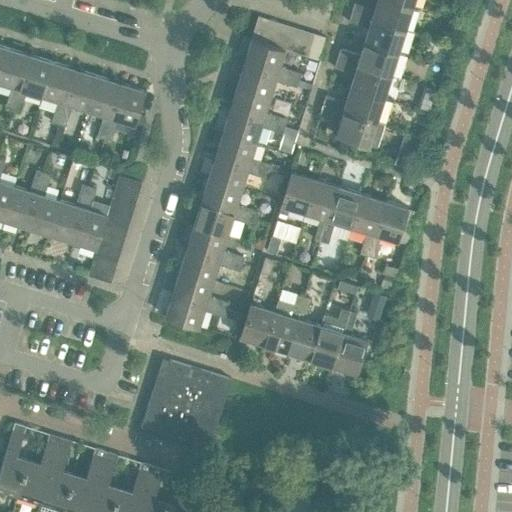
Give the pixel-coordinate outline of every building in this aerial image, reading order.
[(405,29),(412,7),(391,0),(376,0),(374,9),(354,3),(351,13),(405,29)] [(398,52),(405,29),(351,13),(348,21),(368,27),(363,41),(398,52)] [(262,42),(269,19),(258,15),(251,38),(262,42)] [(272,45),(280,22),(269,19),(262,42),(272,45)] [(284,49),(292,26),(280,22),(272,45),(284,49)] [(295,52),(303,29),(292,26),(284,49),(285,49),(295,52)] [(307,55),(314,32),(303,29),(295,52),(307,55)] [(318,59),(325,36),(314,32),(307,55),(318,59)] [(285,49),(284,49),(272,45),(262,42),(251,38),(243,62),(299,80),(301,72),(280,66),(285,49)] [(391,75),(398,52),(363,41),(359,54),(340,48),(337,58),(391,75)] [(13,108),(31,53),(8,46),(0,70),(0,81),(12,85),(5,106),(13,108)] [(42,95),(53,60),(31,53),(13,108),(19,110),(26,89),(42,95)] [(384,98),(391,75),(337,58),(334,67),(354,73),(349,87),(384,98)] [(59,123),(76,68),(53,60),(42,95),(57,100),(51,120),(59,123)] [(299,80),(243,62),(236,85),(271,96),(276,80),(297,86),(299,80)] [(88,109),(99,75),(76,68),(59,123),(65,125),(72,104),(88,109)] [(104,137),(122,82),(99,75),(88,109),(103,114),(97,135),(104,137)] [(134,124),(145,89),(122,82),(104,137),(111,139),(117,119),(134,124)] [(266,112),(271,96),(236,85),(229,108),(285,125),(287,118),(266,112)] [(377,120),(384,98),(349,87),(345,100),(325,94),(322,104),(377,120)] [(377,146),(384,122),(377,120),(322,104),(320,113),(339,119),(335,133),(377,146)] [(257,141),(262,126),(282,132),(285,125),(229,108),(222,131),(257,141)] [(252,157),(257,141),(222,131),(215,154),(270,171),(273,164),(252,157)] [(268,178),(270,171),(215,154),(208,177),(242,187),(247,171),(268,178)] [(0,218),(3,219),(14,184),(0,180),(0,171),(4,158),(0,157),(0,218)] [(26,226),(43,171),(36,168),(29,189),(14,184),(3,219),(26,226)] [(305,212),(316,178),(291,170),(279,210),(287,213),(289,207),(305,212)] [(49,233),(60,199),(43,194),(50,173),(43,171),(26,226),(49,233)] [(141,182),(118,174),(115,186),(138,193),(141,182)] [(237,204),(242,187),(208,177),(201,200),(256,217),(258,210),(237,204)] [(321,240),(338,185),(316,178),(305,212),(320,217),(314,238),(320,240),(319,246),(320,246),(321,240)] [(72,240),(89,185),(82,183),(75,203),(60,199),(49,233),(72,240)] [(95,248),(98,241),(101,230),(104,219),(106,213),(89,208),(95,187),(89,185),(72,240),(95,248)] [(350,226),(361,192),(338,185),(321,240),(328,243),(335,221),(350,226)] [(138,193),(115,186),(111,197),(135,204),(138,193)] [(367,255),(384,199),(361,192),(351,226),(366,231),(360,252),(367,255)] [(131,215),(135,204),(111,197),(108,208),(131,215)] [(407,206),(384,199),(367,255),(374,257),(380,235),(397,241),(407,206)] [(256,217),(201,200),(194,223),(228,233),(233,218),(254,224),(256,217)] [(128,226),(131,215),(108,208),(106,213),(104,219),(128,226)] [(124,237),(128,226),(104,219),(101,230),(124,237)] [(223,250),(228,233),(194,223),(186,246),(242,262),(244,256),(223,250)] [(121,248),(124,237),(101,230),(98,241),(121,248)] [(118,259),(121,248),(98,241),(95,248),(96,248),(94,252),(118,259)] [(279,244),(270,242),(267,251),(276,254),(279,244)] [(214,279),(219,264),(240,270),(242,262),(186,246),(179,269),(214,279)] [(114,271),(118,259),(94,252),(91,263),(114,271)] [(265,256),(260,272),(269,275),(274,259),(265,256)] [(111,282),(114,271),(91,263),(88,274),(111,282)] [(209,295),(214,279),(179,269),(172,292),(228,309),(230,302),(209,295)] [(228,309),(172,292),(165,315),(199,326),(205,309),(225,316),(228,309)] [(263,344),(286,351),(304,296),(296,294),(293,303),(277,298),(274,310),(263,344)] [(309,358),(320,324),(305,319),(311,298),(304,296),(286,351),(309,358)] [(240,336),(263,344),(274,310),(259,305),(261,299),(254,297),(252,303),(251,302),(240,336)] [(332,365),(349,310),(342,308),(336,329),(320,324),(309,358),(332,365)] [(356,373),(366,339),(350,333),(356,312),(349,310),(332,365),(356,373)] [(205,433),(216,399),(224,401),(231,378),(170,359),(162,356),(152,390),(141,425),(201,445),(205,433)] [(0,489),(18,495),(29,459),(16,455),(25,425),(13,421),(0,465),(0,489)] [(40,502),(60,436),(48,433),(39,462),(29,459),(18,495),(40,502)] [(64,509),(74,473),(62,469),(71,440),(60,436),(40,502),(64,509)] [(73,511),(87,511),(107,451),(94,447),(85,477),(74,473),(64,509),(73,511)] [(112,511),(120,487),(108,484),(118,454),(107,451),(87,511),(112,511)] [(138,511),(153,465),(140,461),(131,490),(120,487),(112,511),(138,511)] [(162,511),(166,501),(154,498),(163,469),(153,465),(138,511),(162,511)] [(187,511),(198,480),(186,476),(177,505),(166,501),(162,511),(187,511)]
